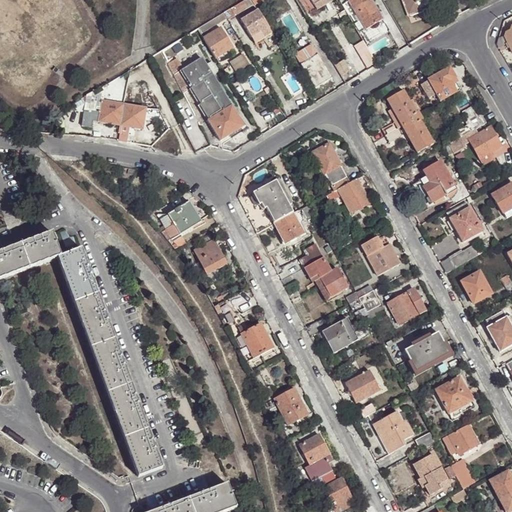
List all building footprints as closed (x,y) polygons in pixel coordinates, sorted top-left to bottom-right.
[(251,0),(245,0),(243,2),(247,9),(254,5),(251,0)] [(323,0),(313,6),(316,11),(335,0),(323,0)] [(350,0),(348,2),(359,22),(355,24),(359,32),(364,29),(365,31),(383,20),(370,0),(350,0)] [(430,7),(425,0),(403,0),(408,15),(419,11),(416,2),(422,0),(424,0),(427,8),(430,7)] [(428,10),(427,8),(424,0),(422,0),(416,2),(419,11),(420,13),(428,10)] [(243,2),(230,10),(234,17),(247,9),(243,2)] [(226,18),(230,25),(236,21),(234,17),(230,10),(224,13),(226,18)] [(267,28),(257,11),(245,18),(241,21),(240,22),(250,39),(258,33),(267,28)] [(198,29),(201,34),(220,23),(219,22),(217,17),(198,29)] [(271,34),(267,28),(258,33),(262,40),(271,34)] [(216,60),(225,54),(233,49),(221,29),(204,39),(216,60)] [(262,40),(258,33),(250,39),(253,45),(262,40)] [(505,35),(497,38),(496,45),(498,49),(508,44),(504,37),(505,35)] [(377,64),(367,46),(354,46),(368,69),(377,64)] [(295,57),(301,65),(313,58),(308,49),(295,57)] [(216,60),(218,64),(227,58),(225,54),(216,60)] [(313,58),(301,65),(314,89),(331,79),(317,55),(313,58)] [(243,56),(231,64),(236,72),(249,64),(243,56)] [(228,136),(242,127),(235,116),(212,75),(214,74),(209,64),(206,66),(201,59),(183,69),(177,57),(168,62),(182,92),(191,88),(200,103),(199,104),(208,120),(206,121),(218,142),(228,136)] [(450,68),(428,81),(429,82),(436,95),(440,102),(457,93),(450,81),(456,78),(450,68)] [(145,119),(146,110),(124,106),(131,72),(106,86),(99,123),(101,123),(108,125),(134,129),(141,130),(143,130),(145,119)] [(450,81),(457,93),(460,91),(461,87),(456,78),(450,81)] [(429,99),(436,95),(429,82),(421,86),(429,99)] [(106,86),(79,102),(85,113),(82,127),(93,129),(94,122),(99,123),(106,86)] [(403,125),(418,117),(416,112),(408,99),(402,91),(386,100),(394,113),(396,112),(403,125)] [(467,119),(479,113),(476,105),(463,112),(467,119)] [(145,119),(164,122),(159,112),(146,110),(145,119)] [(473,131),(486,124),(479,113),(467,119),(468,120),(473,131)] [(421,122),(418,117),(403,125),(411,139),(409,140),(417,153),(433,144),(428,135),(421,122)] [(472,132),(473,131),(468,120),(464,123),(466,127),(457,133),(461,138),(472,132)] [(385,136),(398,128),(395,121),(381,129),(385,136)] [(244,131),(242,127),(228,136),(230,139),(244,131)] [(402,135),(398,128),(385,136),(388,142),(402,135)] [(475,136),(472,132),(461,138),(448,146),(452,154),(463,147),(462,145),(469,140),(480,159),(488,154),(501,147),(490,128),(475,136)] [(448,146),(461,138),(457,133),(457,132),(444,140),(447,146),(448,146)] [(428,135),(433,144),(437,142),(436,139),(434,140),(430,134),(428,135)] [(324,176),(340,167),(328,145),(312,153),(324,176)] [(492,161),(488,154),(480,159),(484,165),(492,161)] [(442,189),(444,191),(454,186),(439,161),(422,171),(425,178),(418,182),(427,198),(442,189)] [(337,190),(349,184),(340,167),(324,176),(334,192),(337,190)] [(370,204),(356,180),(349,184),(337,190),(340,196),(351,214),(370,204)] [(491,196),(502,214),(511,208),(511,183),(511,185),(508,180),(500,185),(501,186),(497,188),(499,191),(491,196)] [(275,182),(255,192),(261,204),(264,209),(266,208),(274,223),(293,213),(275,182)] [(445,195),(444,191),(442,189),(427,198),(431,203),(445,195)] [(333,200),(340,196),(337,190),(334,192),(330,194),(333,200)] [(261,204),(255,192),(252,193),(258,205),(261,204)] [(484,219),(473,201),(471,202),(482,220),(484,219)] [(178,235),(179,234),(200,222),(188,202),(167,214),(167,215),(173,225),(178,235)] [(449,219),(469,208),(466,203),(446,214),(449,219)] [(314,218),(308,206),(302,210),(307,221),(314,218)] [(456,231),(475,220),(469,208),(449,219),(456,231)] [(511,208),(502,214),(505,219),(511,215),(511,208)] [(293,215),(299,225),(304,223),(298,212),(293,215)] [(160,220),(165,229),(173,225),(167,215),(160,220)] [(293,215),(274,225),(285,244),(304,234),(299,225),(293,215)] [(474,235),(482,231),(475,220),(456,231),(462,242),(474,235)] [(165,229),(177,247),(185,243),(179,234),(178,235),(173,225),(165,229)] [(0,279),(58,258),(60,258),(51,233),(0,252),(0,279)] [(342,247),(354,240),(351,234),(344,237),(339,240),(342,247)] [(382,249),(389,245),(384,237),(378,240),(382,249)] [(399,265),(389,245),(382,249),(378,240),(376,238),(361,246),(377,277),(399,265)] [(206,276),(226,265),(213,241),(194,251),(206,276)] [(304,268),(322,258),(315,244),(303,251),(307,256),(300,260),(304,268)] [(454,269),(477,256),(471,246),(461,252),(460,250),(448,257),(449,259),(454,269)] [(60,258),(58,258),(137,477),(161,468),(81,250),(60,258)] [(329,269),(322,258),(304,268),(310,279),(317,275),(329,269)] [(439,264),(445,274),(454,269),(449,259),(439,264)] [(317,275),(310,279),(312,283),(314,281),(319,279),(331,272),(329,269),(317,275)] [(336,269),(331,272),(319,279),(330,298),(347,288),(343,280),(341,277),(336,269)] [(492,295),(479,273),(461,282),(473,305),(492,295)] [(507,275),(501,279),(505,285),(511,282),(507,275)] [(319,279),(314,281),(325,300),(330,298),(319,279)] [(370,287),(356,294),(359,299),(372,291),(370,287)] [(287,294),(290,299),(299,294),(296,289),(287,294)] [(406,293),(418,314),(424,310),(413,289),(406,293)] [(381,306),(372,291),(359,299),(362,305),(367,313),(381,306)] [(398,324),(418,314),(406,293),(387,303),(398,324)] [(359,299),(356,294),(346,300),(349,304),(359,299)] [(362,305),(359,299),(349,304),(352,311),(362,305)] [(224,301),(218,304),(221,311),(229,326),(234,324),(224,301)] [(218,304),(213,307),(216,314),(221,311),(218,304)] [(483,322),(487,329),(506,318),(502,311),(483,322)] [(340,322),(352,343),(358,340),(346,318),(340,322)] [(499,353),(511,345),(511,329),(506,318),(487,329),(499,353)] [(333,353),(352,343),(340,322),(321,332),(333,353)] [(240,334),(234,324),(229,326),(247,361),(253,359),(240,334)] [(260,324),(240,334),(253,359),(273,348),(260,324)] [(436,359),(437,361),(449,355),(437,334),(404,352),(415,373),(428,366),(427,364),(432,361),(436,359)] [(345,384),(355,404),(379,391),(368,371),(345,384)] [(435,391),(448,414),(470,401),(458,378),(435,391)] [(294,388),(274,399),(287,425),(308,415),(294,388)] [(470,401),(448,414),(451,421),(460,417),(459,414),(473,406),(470,401)] [(363,418),(375,412),(370,404),(359,410),(363,418)] [(372,425),(378,437),(383,434),(390,448),(391,448),(402,442),(410,438),(402,423),(396,412),(372,425)] [(405,422),(402,423),(410,438),(412,437),(405,422)] [(468,426),(448,436),(458,455),(478,445),(468,426)] [(286,438),(292,435),(288,428),(282,432),(286,438)] [(420,450),(433,443),(428,433),(415,441),(420,450)] [(383,434),(378,437),(387,455),(393,452),(391,448),(390,448),(383,434)] [(312,471),(327,463),(332,460),(318,435),(298,445),(309,465),(304,468),(307,473),(312,471)] [(448,436),(448,435),(441,438),(451,459),(458,455),(448,436)] [(391,448),(393,452),(404,447),(402,442),(391,448)] [(439,485),(446,481),(432,454),(413,466),(421,479),(424,478),(428,484),(425,487),(425,488),(429,496),(441,489),(439,485)] [(461,460),(450,466),(463,489),(474,483),(461,460)] [(312,483),(333,472),(327,463),(312,471),(307,473),(312,483)] [(506,511),(509,511),(511,510),(511,472),(511,470),(490,481),(506,511)] [(424,478),(421,479),(418,481),(422,489),(425,488),(425,487),(428,484),(424,478)] [(339,511),(351,506),(355,504),(341,479),(321,488),(330,506),(331,508),(327,511),(339,511)] [(449,485),(446,481),(439,485),(441,489),(449,485)] [(226,484),(150,511),(222,511),(235,507),(226,484)] [(466,496),(463,489),(456,493),(460,500),(466,496)]
